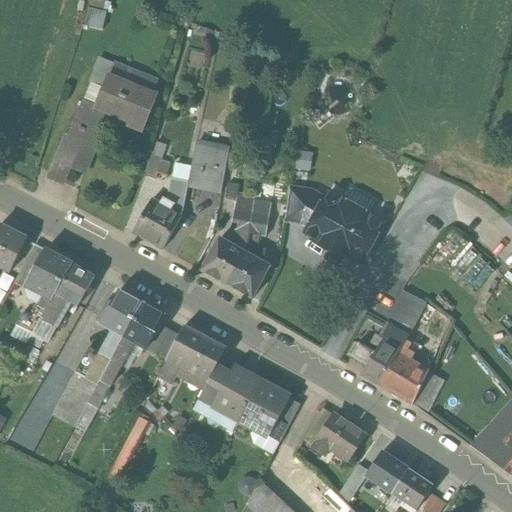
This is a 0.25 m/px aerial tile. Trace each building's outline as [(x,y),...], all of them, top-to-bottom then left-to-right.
[(105,0),(96,0),(94,24),(108,26),(111,1),(105,0)] [(108,78),(96,108),(85,103),(71,139),(66,137),(49,180),(63,185),(72,162),(82,166),(103,113),(144,129),(156,97),(108,78)] [(189,186),(222,193),(229,153),(197,147),(189,185),(189,186)] [(152,155),(145,177),(156,180),(163,158),(152,155)] [(163,251),(182,217),(189,186),(189,185),(172,181),(166,209),(152,201),(133,234),(163,251)] [(308,230),(325,200),(311,192),(290,190),(285,222),(300,225),(308,230)] [(345,256),(360,264),(382,225),(368,218),(375,204),(350,190),(342,204),(328,196),(325,200),(308,230),(306,234),(322,243),(320,246),(343,259),(345,256)] [(237,199),(232,224),(238,225),(250,227),(254,202),(237,199)] [(264,204),(254,202),(250,227),(248,236),(260,237),(266,238),(270,213),(265,213),(264,217),(261,217),(262,214),(264,204)] [(201,272),(227,286),(246,252),(248,236),(250,227),(238,225),(234,249),(219,241),(201,272)] [(25,240),(0,226),(0,267),(10,272),(25,240)] [(246,252),(227,286),(252,300),(270,268),(255,260),(258,255),(260,237),(248,236),(246,252)] [(475,287),(498,270),(481,245),(458,262),(475,287)] [(72,265),(46,251),(40,260),(28,282),(26,286),(44,296),(51,300),(72,265)] [(28,282),(40,260),(32,256),(20,277),(28,282)] [(95,278),(72,265),(51,300),(45,311),(40,321),(56,330),(66,312),(62,310),(67,302),(78,307),(95,278)] [(378,386),(412,406),(428,374),(410,363),(417,349),(406,343),(409,337),(407,336),(424,301),(406,287),(381,339),(402,350),(378,386)] [(142,304),(119,291),(111,305),(107,303),(96,322),(117,334),(124,338),(142,304)] [(51,300),(44,296),(38,307),(45,311),(51,300)] [(165,317),(142,304),(124,338),(144,348),(147,350),(165,317)] [(45,311),(38,307),(37,306),(31,316),(24,313),(16,327),(25,332),(22,336),(29,340),(32,335),(40,321),(45,311)] [(56,330),(40,321),(32,335),(48,344),(56,330)] [(226,350),(184,328),(158,377),(199,399),(217,367),(226,350)] [(118,349),(124,338),(117,334),(111,344),(107,342),(100,355),(100,356),(111,362),(118,349)] [(378,386),(402,350),(381,339),(376,336),(371,344),(378,349),(375,355),(358,346),(350,359),(366,369),(361,377),(378,386)] [(124,338),(118,349),(128,355),(138,360),(144,348),(124,338)] [(97,387),(111,362),(100,356),(100,355),(89,349),(75,375),(97,387)] [(110,388),(128,355),(118,349),(111,362),(97,387),(96,389),(100,392),(104,385),(110,388)] [(238,422),(239,422),(260,383),(234,369),(231,375),(217,367),(199,399),(238,422)] [(428,374),(412,406),(426,416),(442,383),(428,374)] [(290,399),(260,383),(239,422),(238,422),(236,425),(246,430),(251,429),(279,444),(289,427),(278,421),(289,400),(290,399)] [(300,406),(289,400),(278,421),(289,427),(300,406)] [(511,478),(511,401),(468,446),(511,478)] [(145,415),(119,460),(133,467),(158,422),(145,415)] [(363,436),(334,417),(314,449),(326,456),(329,451),(346,462),(363,436)] [(392,496),(409,470),(383,453),(369,474),(366,479),(392,496)] [(348,506),(366,479),(369,474),(359,468),(338,498),(348,506)] [(433,486),(409,470),(392,496),(416,511),(417,510),(428,494),(433,486)] [(428,494),(417,510),(419,511),(440,511),(445,505),(428,494)]
